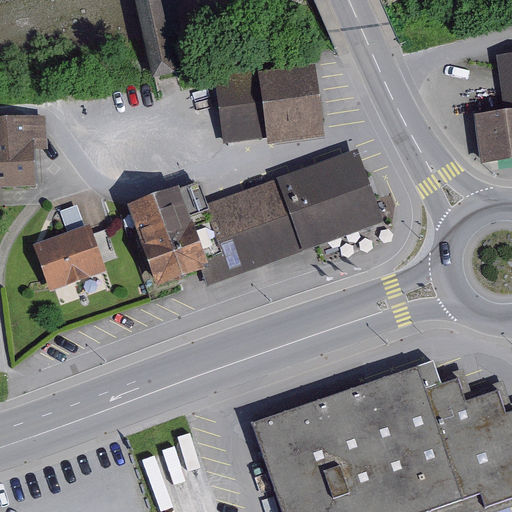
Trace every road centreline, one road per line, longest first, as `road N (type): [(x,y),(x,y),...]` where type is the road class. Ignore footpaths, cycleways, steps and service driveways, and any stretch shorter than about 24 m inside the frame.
road 1 (secondary): [(0,440),(337,322)]
road 2 (tertiary): [(349,0),(401,118),(466,216)]
road 3 (secondary): [(337,322),(468,307)]
road 4 (secondary): [(446,259),(337,322)]
